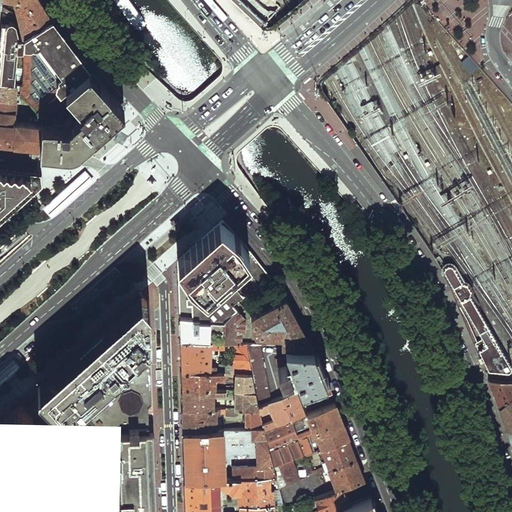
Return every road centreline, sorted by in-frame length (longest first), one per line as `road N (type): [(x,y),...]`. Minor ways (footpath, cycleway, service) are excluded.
road 1 (primary): [(276,86),(374,202),(414,268),(511,499)]
road 2 (primary): [(402,511),(321,304),(199,163)]
road 3 (residential): [(125,241),(163,289),(173,511)]
road 4 (primary): [(172,135),(60,0)]
road 5 (primary): [(0,353),(125,241)]
road 6 (primary): [(116,173),(0,277)]
road 7 (primary): [(276,86),(374,0)]
